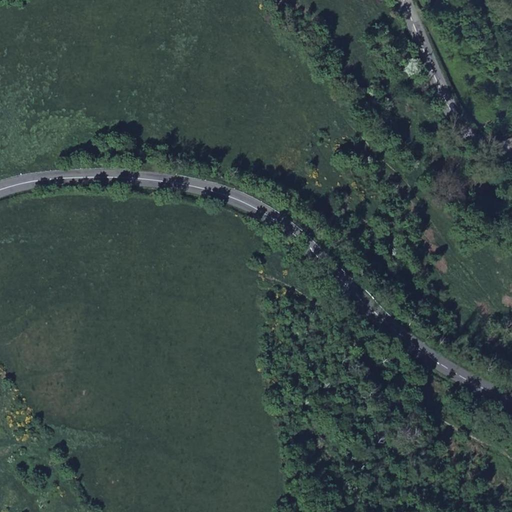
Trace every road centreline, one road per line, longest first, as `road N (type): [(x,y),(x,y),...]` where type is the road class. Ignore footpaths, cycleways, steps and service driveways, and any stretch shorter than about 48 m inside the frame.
road 1 (secondary): [(511,401),(433,360),(290,230),(229,196),(113,177),(0,190)]
road 2 (secondary): [(404,0),(453,114),(478,144),(511,150)]
